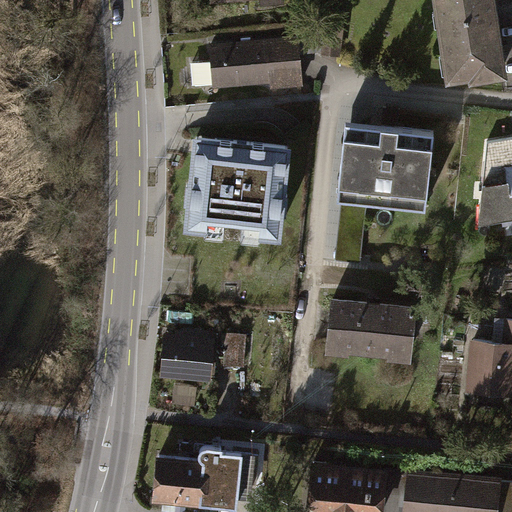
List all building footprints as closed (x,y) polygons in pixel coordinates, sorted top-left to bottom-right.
[(511,77),(499,0),(434,0),(448,82),(469,79),(470,85),(511,78),(511,77)] [(300,34),(219,41),(222,83),(304,76),(300,34)] [(441,133),(349,122),(340,196),(344,197),(367,200),(432,207),(441,133)] [(290,146),(192,136),(182,231),(279,241),(290,146)] [(511,137),(488,141),(481,222),(503,220),(504,228),(511,226),(511,137)] [(367,200),(344,197),(337,256),(360,259),(367,200)] [(419,307),(331,298),(325,353),(350,355),(350,353),(387,357),(387,360),(413,363),(419,307)] [(511,317),(495,316),(493,339),(467,336),(462,393),(511,397),(511,317)] [(187,333),(166,331),(161,375),(210,380),(215,336),(187,333)] [(203,462),(155,458),(152,500),(200,504),(236,508),(241,455),(221,453),(221,450),(206,448),(202,450),(200,453),(200,458),(203,462)] [(361,468),(311,462),(305,511),(381,511),(386,470),(361,468)] [(501,477),(408,468),(403,511),(497,511),(501,481),(501,477)] [(511,511),(511,482),(501,481),(497,511),(511,511)]
